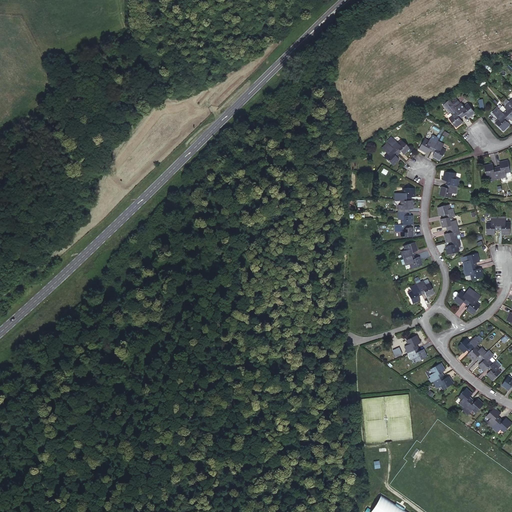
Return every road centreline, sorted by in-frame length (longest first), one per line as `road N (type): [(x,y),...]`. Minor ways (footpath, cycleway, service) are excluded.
road 1 (track): [(350,511),(340,270),(345,155),(307,81),(338,47),(407,0)]
road 2 (secondary): [(0,339),(345,0)]
road 3 (residential): [(437,307),(444,278),(422,216),(429,175),(421,167)]
